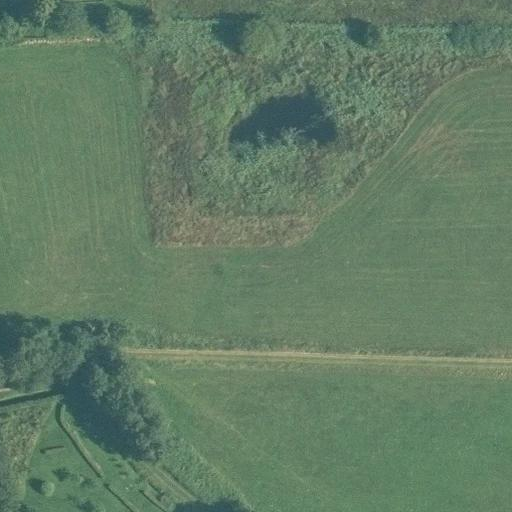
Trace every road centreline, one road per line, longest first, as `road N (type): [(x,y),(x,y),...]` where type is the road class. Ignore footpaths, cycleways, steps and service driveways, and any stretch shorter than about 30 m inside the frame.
road 1 (track): [(71,376),(511,373)]
road 2 (track): [(199,511),(71,376),(0,387)]
